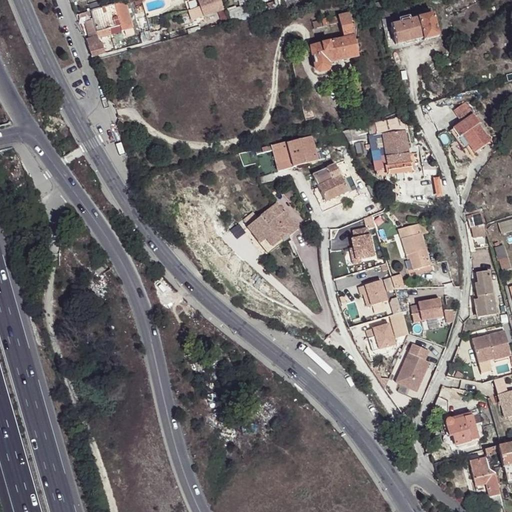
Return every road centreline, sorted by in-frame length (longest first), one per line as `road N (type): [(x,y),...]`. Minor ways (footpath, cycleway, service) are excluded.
road 1 (tertiary): [(391,478),(344,416),(150,240),(75,115)]
road 2 (secondary): [(29,129),(119,261),(201,511)]
road 3 (residential): [(414,435),(461,287),(447,174),(416,106)]
road 4 (track): [(112,511),(50,320),(45,290),(53,244)]
road 5 (motorway): [(62,511),(0,292)]
road 6 (residential): [(414,435),(360,367),(334,305),(321,238)]
road 7 (residential): [(56,0),(90,81),(90,100),(75,115)]
road 8 (tertiary): [(75,115),(19,0)]
